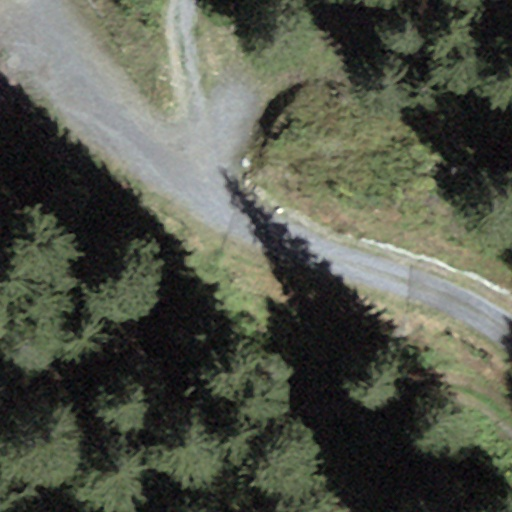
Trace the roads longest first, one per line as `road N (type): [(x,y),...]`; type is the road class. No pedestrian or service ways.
road 1 (track): [(511,424),(479,402),(432,387),(328,400),(266,394),(163,360),(0,344)]
road 2 (track): [(511,337),(345,257),(265,237),(159,183)]
road 3 (track): [(159,183),(31,0)]
road 4 (track): [(311,0),(467,77),(511,84)]
road 5 (track): [(159,183),(195,0)]
